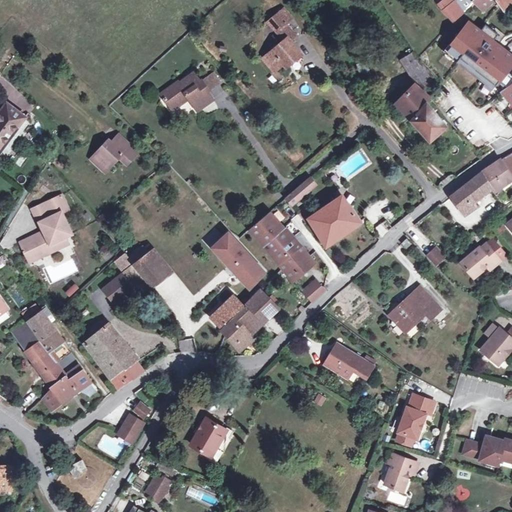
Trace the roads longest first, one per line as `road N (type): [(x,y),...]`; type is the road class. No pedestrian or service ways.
road 1 (residential): [(183,359),(258,356),(433,193)]
road 2 (residential): [(433,193),(361,121),(285,189),(223,101)]
road 3 (residential): [(29,442),(63,436),(159,366),(183,359)]
road 4 (residential): [(183,359),(95,511)]
